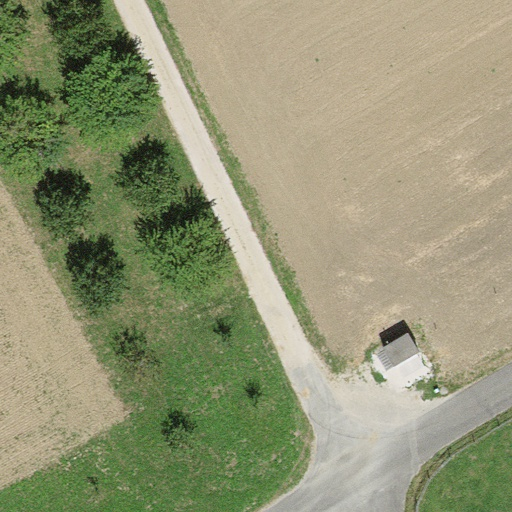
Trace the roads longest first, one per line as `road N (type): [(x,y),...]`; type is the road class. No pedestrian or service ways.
road 1 (track): [(119,0),(368,511)]
road 2 (unclassified): [(511,384),(307,511)]
